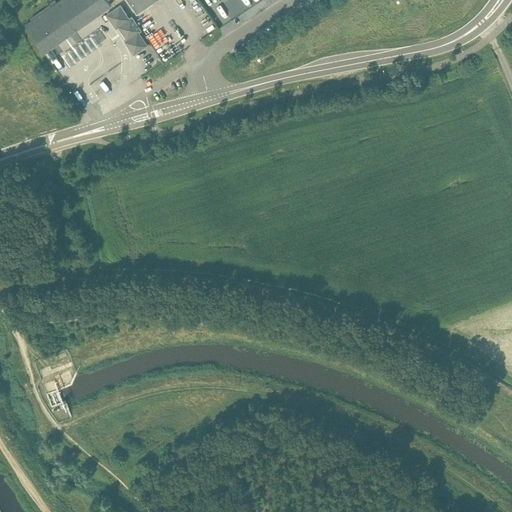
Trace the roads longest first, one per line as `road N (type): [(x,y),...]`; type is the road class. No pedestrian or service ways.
road 1 (track): [(14,333),(52,432),(183,384),(225,384),(307,403),(388,436),(506,511)]
road 2 (unclassified): [(209,98),(440,47),(476,29),(501,0)]
road 3 (unclassified): [(209,98),(199,60),(295,0)]
road 4 (unclassified): [(81,134),(209,98)]
road 5 (track): [(52,432),(74,463),(148,511)]
